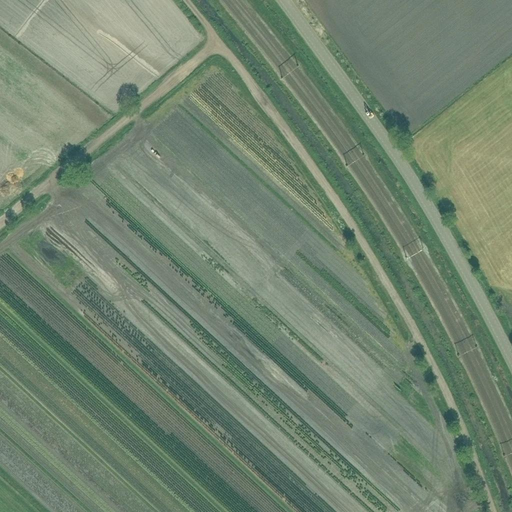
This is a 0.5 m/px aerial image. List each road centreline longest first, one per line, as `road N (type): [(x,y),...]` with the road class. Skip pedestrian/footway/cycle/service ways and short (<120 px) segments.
road 1 (track): [(492,511),(465,434),(390,289),(332,196),(185,0)]
road 2 (tertiary): [(511,362),(413,182),(283,0)]
road 3 (track): [(216,43),(0,225)]
